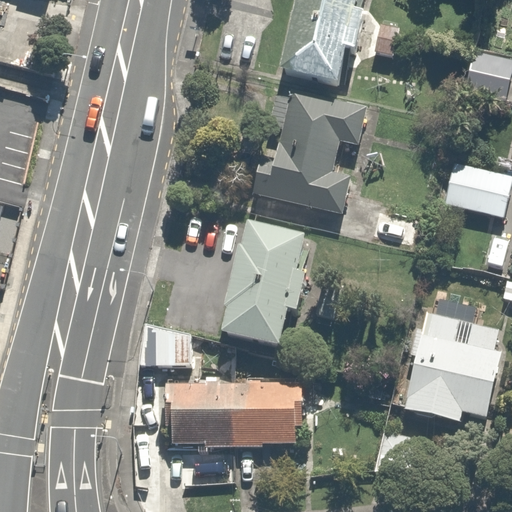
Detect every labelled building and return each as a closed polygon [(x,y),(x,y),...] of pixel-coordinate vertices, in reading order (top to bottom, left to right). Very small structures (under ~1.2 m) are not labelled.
[(371,0),(304,0),(287,89),(313,94),(352,102),(371,0)] [(0,64),(12,6),(0,3),(0,64)] [(405,32),(381,28),(375,61),(399,65),(405,32)] [(511,98),(511,68),(476,60),(466,103),(509,113),(511,98)] [(313,94),(311,102),(290,98),(281,97),(273,139),(287,141),(282,165),(266,162),(257,208),(295,216),(312,219),(349,227),(359,175),(351,174),(353,162),(365,164),(375,114),(350,109),(352,102),(313,94)] [(511,215),(511,184),(456,175),(450,214),(511,223),(511,215)] [(0,275),(2,276),(18,214),(0,209),(0,275)] [(423,225),(382,215),(376,243),(417,252),(423,225)] [(315,247),(254,232),(227,341),(289,356),(315,247)] [(432,326),(429,341),(420,339),(413,370),(422,372),(411,425),(468,437),(470,427),(494,432),(509,360),(497,358),(502,336),(433,322),(432,326)] [(195,333),(149,331),(146,377),(193,380),(195,333)] [(311,398),(168,394),(167,448),(151,447),(150,492),(186,493),(187,456),(309,460),(311,398)] [(425,441),(381,438),(379,471),(423,473),(425,441)]
